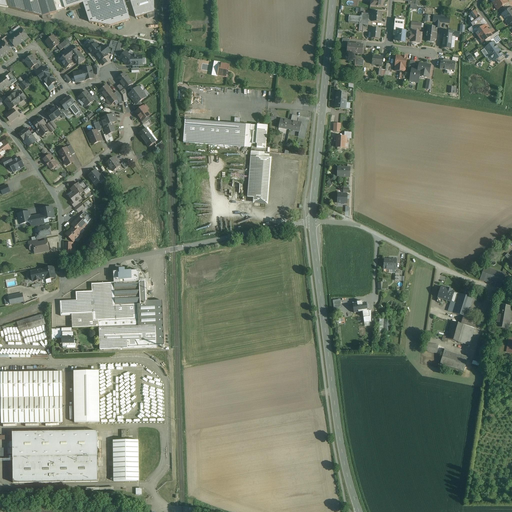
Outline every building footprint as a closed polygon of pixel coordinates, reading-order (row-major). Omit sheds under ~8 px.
[(0,0),(0,6),(8,8),(25,12),(21,0),(0,0)] [(21,0),(25,12),(42,17),(37,0),(21,0)] [(57,12),(53,0),(37,0),(42,17),(50,14),(57,12)] [(53,0),(57,12),(65,9),(62,0),(53,0)] [(62,0),(65,9),(83,3),(92,0),(62,0)] [(123,0),(92,0),(83,3),(89,22),(110,26),(130,20),(123,0)] [(153,0),(129,0),(136,18),(154,12),(153,0)] [(508,3),(505,0),(500,0),(494,5),(497,10),(503,6),(508,3)] [(505,12),(501,15),(505,20),(511,14),(511,8),(505,12)] [(382,13),(372,12),(371,15),(370,22),(373,22),(381,23),(382,13)] [(478,16),(477,16),(477,15),(474,12),(470,15),(472,18),(470,19),(471,20),(469,22),(473,26),(473,27),(479,22),(481,21),(478,16)] [(371,15),(362,14),(362,21),(360,21),(359,23),(359,24),(363,25),(368,25),(369,22),(370,22),(371,15)] [(404,19),(396,18),(394,31),(396,31),(396,29),(397,22),(404,23),(404,19)] [(421,24),(412,23),(411,28),(412,28),(412,31),(412,32),(416,33),(417,30),(420,30),(421,24)] [(368,25),(363,25),(363,32),(371,33),(372,29),(373,26),(368,25)] [(478,31),(475,33),(479,38),(488,31),(485,26),(483,27),(478,31)] [(28,38),(21,29),(15,34),(21,42),(28,38)] [(372,29),(371,33),(371,38),(379,39),(380,30),(372,29)] [(403,32),(397,31),(396,31),(394,31),(394,36),(395,36),(395,41),(399,41),(399,43),(407,43),(407,42),(408,32),(403,32)] [(452,32),(443,31),(442,39),(443,39),(442,48),(450,49),(452,37),(452,33),(452,32)] [(488,31),(479,38),(482,43),(490,37),(492,36),(488,31)] [(416,33),(412,32),(411,42),(420,43),(421,33),(416,33)] [(434,33),(428,33),(428,37),(427,37),(426,42),(434,43),(434,38),(436,38),(437,34),(434,33)] [(21,42),(15,34),(9,38),(8,38),(11,42),(15,47),(21,42)] [(53,36),(46,41),(52,50),(59,44),(53,36)] [(68,39),(64,42),(64,43),(58,48),(61,50),(64,48),(68,45),(70,43),(68,39)] [(6,45),(4,42),(3,42),(0,44),(0,50),(4,56),(10,51),(6,45)] [(93,45),(91,42),(86,46),(90,52),(91,52),(93,54),(94,53),(95,53),(94,53),(99,49),(97,47),(98,46),(96,43),(93,45)] [(492,44),(484,49),(489,56),(498,50),(495,45),(494,43),(492,44)] [(349,44),(348,44),(348,46),(347,53),(353,54),(357,55),(362,55),(362,51),(361,51),(362,45),(349,44)] [(67,51),(65,52),(65,53),(66,55),(69,58),(72,55),(74,57),(78,53),(76,50),(77,50),(77,49),(75,47),(74,46),(73,47),(73,46),(67,51)] [(110,51),(106,46),(102,48),(106,54),(107,54),(110,51)] [(102,48),(101,47),(99,49),(94,53),(95,53),(94,53),(97,57),(101,61),(108,56),(107,54),(106,54),(102,48)] [(498,50),(489,56),(493,62),(496,61),(502,56),(503,55),(501,53),(498,50)] [(129,55),(125,52),(124,53),(121,57),(119,59),(127,66),(128,65),(133,58),(132,57),(131,56),(130,55),(129,55)] [(66,55),(60,60),(66,68),(73,63),(69,58),(66,55)] [(76,60),(75,60),(79,65),(85,60),(81,55),(76,60)] [(32,56),(25,61),(31,69),(35,66),(37,64),(38,64),(36,62),(34,58),(33,59),(31,57),(32,56)] [(142,56),(132,56),(132,57),(133,58),(128,65),(133,65),(138,65),(142,65),(142,56)] [(378,57),(373,57),(372,64),(382,66),(383,57),(378,56),(378,57)] [(406,57),(396,56),(395,68),(405,69),(406,57)] [(502,56),(496,61),(498,65),(505,60),(502,56)] [(446,62),(441,62),(440,69),(449,70),(450,68),(450,63),(450,61),(446,61),(446,62)] [(229,66),(220,64),(218,76),(227,77),(229,66)] [(430,66),(419,64),(418,71),(418,72),(418,73),(420,73),(419,76),(428,77),(430,66)] [(38,71),(35,73),(38,76),(43,72),(45,70),(43,67),(38,71)] [(91,67),(83,70),(83,71),(85,80),(86,80),(94,78),(91,67)] [(45,70),(43,72),(38,76),(40,79),(42,78),(46,83),(44,84),(47,88),(52,84),(56,81),(48,72),(49,72),(47,69),(45,70)] [(416,70),(412,70),(410,81),(418,82),(419,76),(420,73),(418,73),(418,72),(418,71),(416,71),(416,70)] [(83,71),(73,73),(76,82),(85,80),(83,71)] [(125,73),(117,79),(121,83),(125,89),(132,83),(125,73)] [(5,77),(5,76),(2,78),(2,79),(0,80),(0,90),(1,91),(7,86),(8,87),(11,85),(9,83),(12,81),(8,75),(5,77)] [(121,83),(116,87),(120,92),(125,89),(121,83)] [(114,94),(106,85),(100,91),(107,100),(114,94)] [(138,87),(129,94),(132,99),(142,92),(138,87)] [(15,93),(9,97),(10,98),(5,102),(11,110),(20,103),(18,102),(24,98),(25,99),(26,99),(20,91),(16,94),(15,93)] [(86,91),(79,97),(86,107),(94,101),(86,91)] [(121,96),(118,92),(115,95),(114,95),(118,100),(117,100),(119,102),(119,105),(122,104),(121,96)] [(142,92),(132,99),(136,105),(146,97),(142,92)] [(347,94),(336,93),(335,109),(345,110),(347,94)] [(114,94),(107,100),(106,102),(109,105),(111,105),(117,100),(118,100),(114,95),(115,95),(115,94),(114,94)] [(68,97),(60,103),(64,109),(66,111),(70,107),(69,107),(74,104),(69,97),(68,97)] [(143,106),(135,113),(142,121),(148,116),(150,115),(143,106)] [(55,107),(51,110),(52,110),(47,114),(53,121),(61,115),(55,107)] [(14,109),(5,116),(8,120),(10,119),(11,121),(19,116),(14,109)] [(114,114),(101,119),(106,134),(107,135),(108,135),(115,132),(112,123),(117,122),(114,114)] [(148,116),(142,121),(141,122),(143,124),(148,121),(150,119),(148,116)] [(41,118),(33,123),(38,130),(37,130),(41,135),(44,133),(45,135),(49,132),(44,126),(46,124),(41,117),(41,118)] [(291,121),(281,119),(279,128),(289,130),(291,121)] [(256,126),(185,121),(185,125),(255,130),(256,126)] [(301,123),(291,121),(289,130),(299,132),(301,123)] [(308,125),(301,123),(299,132),(298,136),(306,137),(308,125)] [(255,130),(185,125),(184,142),(251,147),(265,148),(266,131),(255,130)] [(27,128),(19,134),(22,138),(24,141),(29,147),(29,146),(28,145),(32,142),(30,139),(30,138),(29,137),(31,135),(31,136),(32,135),(27,128)] [(146,129),(139,134),(144,141),(150,136),(146,129)] [(96,130),(88,134),(91,141),(92,140),(94,144),(101,141),(99,137),(97,132),(97,130),(96,130)] [(41,140),(36,134),(33,136),(32,136),(36,141),(35,141),(36,141),(38,143),(41,140)] [(150,136),(144,141),(148,147),(155,142),(150,136)] [(344,137),(337,137),(336,148),(345,148),(345,143),(347,143),(347,139),(347,137),(344,137)] [(5,141),(1,144),(0,144),(0,158),(11,150),(5,141)] [(265,148),(251,147),(251,157),(259,158),(259,157),(269,158),(270,148),(265,148)] [(72,158),(67,148),(59,152),(65,162),(66,162),(68,165),(73,163),(71,159),(72,158)] [(58,165),(50,154),(43,160),(51,170),(58,165)] [(10,157),(2,161),(5,166),(9,164),(8,164),(12,162),(10,157)] [(114,157),(106,163),(113,172),(120,166),(114,157)] [(269,158),(259,157),(259,158),(251,157),(248,197),(256,198),(255,203),(266,204),(269,158)] [(12,162),(8,164),(9,164),(13,173),(17,171),(18,171),(20,170),(21,168),(24,167),(19,158),(12,162)] [(130,165),(126,160),(121,164),(125,169),(130,165)] [(347,168),(339,168),(339,175),(344,176),(344,177),(350,177),(350,174),(350,168),(347,168)] [(96,170),(88,176),(95,185),(100,182),(99,181),(102,179),(103,180),(99,175),(96,171),(96,170)] [(23,182),(31,204),(45,198),(36,176),(23,182)] [(79,185),(78,184),(71,189),(74,194),(77,197),(78,196),(86,190),(81,184),(79,185)] [(3,195),(11,191),(8,185),(0,188),(3,195)] [(346,194),(339,193),(339,199),(338,199),(338,204),(347,204),(348,200),(346,200),(346,194)] [(74,194),(69,197),(73,202),(75,199),(77,202),(80,199),(78,196),(77,197),(74,194)] [(81,204),(75,208),(78,213),(84,208),(81,204)] [(52,208),(42,210),(43,211),(42,212),(41,212),(42,216),(36,217),(38,226),(42,225),(41,220),(54,218),(52,208)] [(27,213),(18,215),(20,224),(32,222),(33,226),(38,226),(36,217),(30,218),(30,214),(29,215),(27,214),(27,213)] [(72,225),(73,227),(79,232),(91,220),(84,213),(72,225)] [(45,227),(43,227),(42,228),(38,229),(39,235),(40,236),(46,235),(51,234),(49,227),(46,227),(45,227)] [(79,232),(73,227),(71,230),(69,230),(69,232),(66,235),(73,242),(78,237),(80,239),(83,236),(79,232)] [(46,242),(38,244),(37,240),(28,242),(30,250),(34,250),(35,254),(47,251),(46,242)] [(73,244),(65,243),(64,254),(72,254),(73,244)] [(396,260),(384,260),(384,269),(396,270),(396,260)] [(53,267),(43,269),(46,279),(46,280),(55,278),(53,267)] [(506,274),(485,267),(480,280),(501,288),(506,274)] [(43,269),(31,272),(32,279),(33,282),(45,279),(46,279),(43,269)] [(130,272),(124,272),(124,271),(123,270),(121,270),(120,270),(120,271),(120,275),(119,275),(120,280),(130,279),(130,272)] [(139,271),(124,271),(124,272),(130,272),(130,279),(120,280),(119,275),(120,275),(120,271),(113,272),(114,283),(144,281),(144,282),(144,281),(139,281),(139,274),(140,273),(139,271)] [(114,283),(91,284),(92,291),(76,292),(76,301),(60,302),(61,316),(72,316),(93,315),(94,322),(99,322),(138,320),(137,305),(145,304),(144,282),(144,281),(114,283)] [(454,292),(441,288),(438,298),(451,302),(452,297),(454,293),(454,292)] [(22,294),(9,297),(10,304),(23,302),(22,294)] [(472,298),(459,294),(457,299),(455,306),(453,313),(463,316),(466,317),(467,317),(469,310),(472,298)] [(332,300),(333,309),(341,308),(341,299),(332,300)] [(366,303),(359,304),(359,303),(353,303),(354,313),(370,311),(369,307),(367,308),(366,303)] [(160,304),(145,305),(145,304),(137,305),(138,320),(139,327),(156,326),(157,346),(164,346),(164,341),(162,307),(159,307),(159,305),(160,305),(160,304)] [(511,307),(499,305),(497,315),(495,327),(508,330),(511,307)] [(42,315),(17,322),(20,332),(45,324),(42,315)] [(93,315),(72,316),(72,328),(99,327),(99,322),(94,322),(93,315)] [(461,324),(451,321),(446,339),(459,343),(464,326),(474,329),(477,320),(470,318),(466,317),(463,316),(461,324)] [(443,319),(436,339),(446,342),(446,339),(451,321),(443,319)] [(138,320),(99,322),(99,327),(100,350),(157,348),(157,346),(156,326),(139,327),(138,320)] [(474,329),(464,326),(459,343),(469,346),(474,329)] [(58,329),(52,329),(52,340),(55,340),(55,339),(62,338),(62,334),(58,334),(58,329)] [(72,332),(68,332),(68,334),(62,334),(62,338),(62,343),(74,343),(74,334),(72,334),(72,332)] [(438,345),(426,343),(425,352),(437,353),(438,345)] [(468,358),(444,350),(440,364),(464,372),(468,358)] [(436,366),(436,364),(436,361),(434,359),(432,358),(429,357),(427,358),(425,359),(423,362),(423,364),(423,367),(425,369),(427,370),(430,371),(432,370),(434,369),(436,366)] [(99,371),(74,372),(74,423),(100,422),(99,371)] [(62,372),(1,373),(1,398),(42,398),(62,397),(62,372)] [(62,397),(42,398),(42,423),(62,423),(62,397)] [(42,398),(1,398),(1,424),(42,423),(42,398)] [(97,431),(12,432),(13,458),(97,456),(97,431)] [(138,440),(113,441),(114,481),(139,481),(138,440)] [(97,456),(13,458),(13,483),(98,482),(97,456)]
